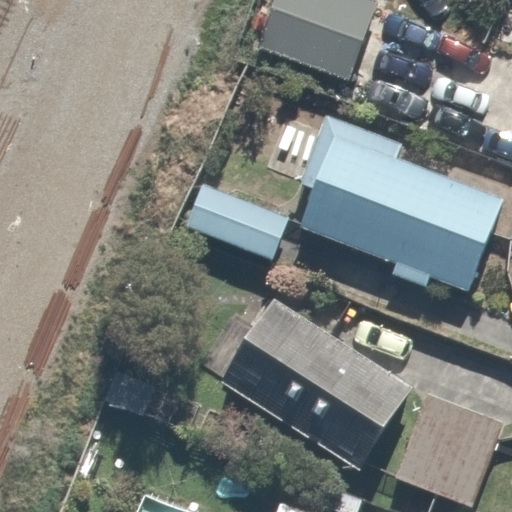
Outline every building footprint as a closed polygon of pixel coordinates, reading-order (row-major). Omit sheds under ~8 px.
[(363,0),(262,0),(247,45),(338,75),(363,0)] [(511,126),(506,124),(496,159),(511,164),(511,126)] [(290,230),(399,273),(395,283),(425,295),(429,286),(464,300),(505,198),(331,128),(290,230)] [(252,250),(274,204),(204,171),(182,217),(252,250)] [(405,392),(263,302),(214,380),(355,471),(405,392)] [(499,422),(416,387),(380,471),(463,506),(499,422)] [(511,511),(511,466),(494,511),(511,511)] [(276,470),(262,509),(272,511),(344,511),(350,496),(276,470)]
